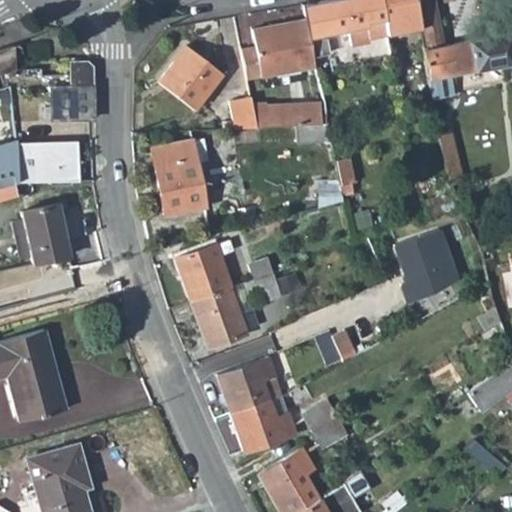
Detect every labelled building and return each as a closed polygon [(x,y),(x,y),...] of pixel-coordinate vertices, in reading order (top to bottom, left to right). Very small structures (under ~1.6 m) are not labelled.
[(348,30),(364,27),(363,23),(380,19),(376,0),(326,0),(300,4),(304,19),(308,37),(348,30)] [(376,0),(380,19),(415,14),(412,0),(376,0)] [(426,79),(511,63),(511,56),(509,32),(445,44),(435,0),(412,0),(415,14),(418,30),(426,79)] [(384,35),(418,30),(415,14),(380,19),(384,35)] [(262,77),(314,65),(308,37),(304,19),(250,32),(254,48),(262,77)] [(366,38),(384,35),(380,19),(363,23),(364,27),(366,38)] [(367,43),(366,38),(364,27),(348,30),(350,46),(367,43)] [(182,47),(156,83),(192,110),(219,73),(182,47)] [(0,73),(4,72),(11,71),(11,48),(0,51),(0,73)] [(262,77),(254,48),(239,51),(245,82),(262,77)] [(69,62),(70,88),(91,86),(90,66),(88,62),(69,62)] [(49,88),(51,122),(92,121),(91,86),(70,88),(49,88)] [(226,97),(232,127),(253,126),(248,102),(247,93),(226,97)] [(277,100),(248,102),(253,126),(295,124),(325,122),(324,118),(320,118),(318,103),(277,104),(277,100)] [(297,140),(328,139),(325,122),(295,124),(297,140)] [(189,139),(149,147),(165,214),(205,205),(189,139)] [(15,143),(8,145),(19,184),(77,183),(76,143),(15,143)] [(8,145),(0,147),(0,188),(19,184),(8,145)] [(424,209),(426,215),(457,206),(452,190),(427,202),(428,206),(424,209)] [(68,257),(56,207),(52,207),(49,192),(20,198),(25,213),(18,215),(27,253),(31,266),(68,257)] [(15,256),(27,253),(18,215),(7,219),(15,256)] [(441,229),(398,241),(408,280),(403,284),(409,300),(459,278),(441,229)] [(222,230),(210,234),(214,243),(225,239),(222,230)] [(174,257),(189,299),(206,347),(244,332),(244,328),(252,326),(248,312),(238,314),(228,285),(229,285),(218,255),(230,250),(225,239),(214,243),(214,244),(174,257)] [(491,259),(489,248),(475,250),(479,262),(491,259)] [(265,256),(246,262),(252,277),(271,271),(265,256)] [(280,294),(271,271),(252,277),(262,302),(280,294)] [(330,331),(315,339),(325,360),(340,354),(330,331)] [(0,379),(4,378),(17,422),(64,408),(41,332),(0,342),(0,379)] [(214,373),(227,411),(266,397),(259,379),(271,375),(265,356),(255,359),(214,373)] [(479,411),(511,387),(511,364),(509,359),(464,391),(479,411)] [(266,397),(278,393),(271,375),(259,379),(266,397)] [(273,418),(286,413),(278,393),(266,397),(273,418)] [(273,418),(266,397),(227,411),(242,452),(292,432),(286,413),(273,418)] [(301,410),(309,427),(333,415),(325,399),(301,410)] [(343,434),(333,415),(309,427),(319,446),(343,434)] [(505,464),(478,438),(465,449),(493,476),(505,464)] [(86,487),(75,445),(24,460),(39,511),(43,511),(42,511),(85,511),(79,488),(86,487)] [(254,473),(278,511),(287,511),(313,496),(316,495),(301,471),(310,466),(299,446),(254,473)] [(355,469),(340,480),(349,496),(366,485),(355,469)] [(313,496),(287,511),(352,511),(357,509),(349,496),(340,480),(335,483),(316,495),(313,496)] [(400,488),(380,504),(387,511),(394,511),(410,500),(400,488)]
